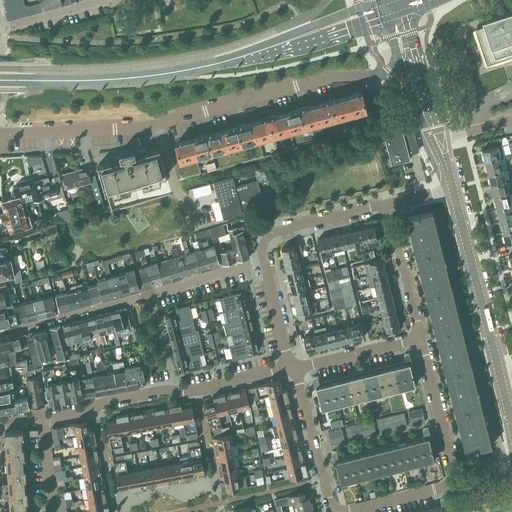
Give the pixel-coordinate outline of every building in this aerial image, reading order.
[(4,0),(7,9),(6,9),(7,16),(10,17),(43,8),(41,0),(4,0)] [(511,9),(504,12),(483,19),(485,26),(475,29),(482,48),(487,64),(511,56),(511,9)] [(363,92),(331,100),(336,117),(367,109),(363,92)] [(331,100),(300,109),(305,126),(336,117),(331,100)] [(300,109),(269,117),(274,134),(305,126),(300,109)] [(269,117),(238,126),(243,143),(274,134),(269,117)] [(238,126),(207,134),(212,152),(243,143),(238,126)] [(402,126),(383,131),(392,163),(410,158),(411,158),(409,154),(417,152),(415,144),(416,144),(416,143),(416,142),(413,132),(411,133),(410,127),(403,129),(402,126)] [(212,152),(207,134),(176,143),(181,160),(212,152)] [(485,160),(485,162),(500,158),(504,157),(501,145),(482,150),(482,151),(485,160)] [(113,156),(110,157),(111,161),(98,164),(106,192),(108,196),(127,191),(168,180),(166,175),(167,175),(159,147),(136,154),(135,148),(120,152),(121,158),(114,160),(113,156)] [(487,172),(488,173),(503,169),(503,168),(502,168),(500,158),(485,162),(488,172),(487,172)] [(214,162),(206,164),(208,171),(216,169),(214,162)] [(77,171),(74,172),(73,171),(63,174),(67,188),(91,182),(99,209),(104,207),(95,174),(90,176),(87,167),(77,170),(77,171)] [(490,184),(491,185),(506,181),(506,180),(505,180),(503,170),(503,169),(488,173),(488,174),(491,184),(490,184)] [(41,190),(32,192),(33,194),(34,199),(35,200),(39,198),(44,197),(44,196),(47,195),(49,200),(65,195),(61,182),(59,176),(55,177),(54,177),(54,178),(53,178),(52,178),(52,179),(52,180),(52,181),(51,181),(51,182),(52,183),(50,183),(40,186),(41,190)] [(16,194),(17,196),(20,196),(30,193),(31,195),(33,194),(32,192),(41,190),(40,186),(50,183),(48,177),(34,181),(33,178),(19,182),(20,185),(14,187),(14,188),(12,188),(11,190),(12,194),(14,195),(16,194)] [(233,177),(210,183),(210,184),(214,183),(224,218),(220,219),(220,220),(243,213),(241,208),(254,205),(264,203),(264,202),(258,181),(257,180),(235,186),(233,177)] [(493,195),(494,197),(509,193),(509,191),(508,191),(506,182),(506,181),(491,185),(491,186),(494,195),(493,195)] [(496,207),(497,208),(511,204),(511,203),(511,202),(511,203),(509,193),(494,197),(497,207),(496,207)] [(2,201),(5,211),(23,206),(27,205),(26,201),(22,202),(20,196),(17,196),(17,197),(13,198),(13,197),(8,198),(8,199),(2,201)] [(499,219),(500,220),(511,216),(511,206),(511,204),(497,208),(497,209),(500,218),(499,219)] [(5,211),(2,212),(5,221),(8,221),(11,231),(33,225),(27,205),(23,206),(5,211)] [(414,240),(418,256),(442,250),(432,212),(433,212),(433,211),(407,217),(407,218),(408,218),(412,234),(411,234),(411,235),(412,235),(413,239),(412,239),(413,240),(414,240)] [(502,230),(503,232),(511,229),(511,216),(500,220),(503,230),(502,230)] [(56,223),(44,226),(47,235),(58,232),(56,223)] [(224,224),(210,228),(215,245),(218,257),(221,256),(222,263),(223,264),(237,260),(234,248),(225,251),(223,247),(220,247),(217,236),(226,234),(224,224)] [(228,229),(232,243),(245,239),(243,231),(245,230),(244,225),(228,229)] [(375,225),(363,228),(366,242),(378,239),(375,225)] [(210,228),(200,231),(202,237),(211,234),(210,228)] [(363,228),(352,231),(355,244),(366,242),(363,228)] [(511,242),(511,243),(511,229),(503,232),(506,242),(505,242),(506,244),(511,242)] [(352,231),(340,234),(344,247),(355,244),(352,231)] [(340,234),(329,237),(332,250),(344,247),(340,234)] [(329,237),(317,240),(322,258),(334,255),(332,250),(329,237)] [(208,239),(203,241),(211,267),(220,264),(218,257),(215,245),(210,246),(208,239)] [(232,243),(234,248),(237,260),(249,257),(249,254),(245,239),(232,243)] [(182,241),(186,253),(192,273),(201,270),(195,251),(189,252),(185,240),(182,241)] [(200,249),(195,251),(201,270),(211,267),(203,241),(198,242),(200,249)] [(282,248),(285,260),(298,257),(303,256),(300,244),(282,248)] [(0,277),(14,274),(16,281),(22,279),(19,266),(13,267),(11,258),(9,258),(7,248),(5,247),(0,248),(0,277)] [(176,247),(174,248),(182,276),(192,273),(186,253),(179,255),(176,247)] [(174,257),(167,259),(172,279),(182,276),(174,248),(171,249),(174,257)] [(426,295),(427,295),(453,289),(453,288),(452,288),(442,250),(418,256),(422,272),(421,273),(421,274),(422,273),(423,277),(422,278),(422,279),(423,279),(427,294),(426,295)] [(285,260),(288,271),(301,268),(304,267),(302,263),(300,264),(298,257),(285,260)] [(144,266),(140,268),(145,287),(153,285),(148,265),(146,258),(141,259),(144,266)] [(106,259),(103,260),(107,277),(112,297),(122,294),(117,274),(111,276),(110,270),(109,270),(106,259)] [(167,259),(157,262),(163,282),(172,279),(167,259)] [(370,262),(372,274),(386,270),(383,259),(370,262)] [(92,261),(86,263),(88,271),(95,269),(93,265),(92,261)] [(157,262),(148,265),(153,285),(163,282),(157,262)] [(288,271),(290,283),(304,279),(301,268),(288,271)] [(134,269),(126,272),(131,291),(140,289),(134,269)] [(372,274),(368,275),(370,281),(374,280),(375,285),(389,282),(386,270),(372,274)] [(126,272),(117,274),(122,294),(131,291),(126,272)] [(107,277),(98,279),(103,299),(112,297),(107,277)] [(290,283),(293,294),(307,291),(311,289),(308,278),(304,279),(290,283)] [(98,283),(88,286),(92,302),(103,299),(98,279),(97,280),(98,283)] [(87,281),(76,284),(77,288),(82,305),(92,302),(88,286),(87,281)] [(375,285),(378,296),(392,293),(389,282),(375,285)] [(0,284),(0,295),(9,293),(16,291),(15,286),(8,288),(6,283),(0,284)] [(68,291),(67,291),(71,308),(82,305),(77,288),(76,284),(71,285),(68,291)] [(71,308),(67,291),(65,285),(60,286),(62,293),(56,294),(60,311),(71,308)] [(433,318),(437,334),(462,328),(452,290),(453,289),(427,295),(427,296),(428,296),(432,312),(431,312),(431,313),(432,313),(433,317),(432,317),(432,318),(433,318)] [(293,294),(296,305),(309,302),(313,301),(311,296),(308,297),(307,291),(293,294)] [(241,292),(220,297),(223,311),(248,305),(246,294),(242,295),(241,292)] [(9,293),(0,295),(0,306),(12,303),(9,293)] [(378,296),(381,308),(394,304),(392,293),(378,296)] [(53,295),(43,297),(48,314),(57,311),(53,295)] [(43,297),(33,300),(38,317),(48,314),(43,297)] [(33,300),(24,303),(28,319),(38,317),(33,300)] [(309,302),(296,305),(299,317),(317,312),(316,306),(311,308),(309,302)] [(0,326),(19,322),(14,305),(13,303),(0,306),(0,326)] [(24,303),(14,305),(19,322),(28,319),(24,303)] [(381,308),(384,319),(397,316),(394,304),(381,308)] [(190,305),(168,310),(169,314),(165,315),(168,325),(193,318),(190,305)] [(248,305),(223,311),(226,311),(228,321),(224,322),(224,323),(251,316),(248,305)] [(120,309),(112,311),(119,336),(122,335),(121,329),(128,327),(131,341),(135,340),(136,339),(132,326),(130,327),(125,308),(120,309)] [(112,311),(103,314),(109,332),(113,331),(114,337),(119,336),(112,311)] [(103,314),(95,316),(102,340),(103,345),(107,343),(105,333),(109,332),(103,314)] [(95,316),(87,318),(92,336),(96,335),(98,341),(102,340),(95,316)] [(251,316),(224,323),(227,335),(254,328),(251,316)] [(397,316),(384,319),(387,331),(400,327),(397,316)] [(87,318),(79,320),(86,345),(90,344),(88,337),(92,336),(87,318)] [(193,318),(168,325),(171,336),(198,329),(196,330),(193,318)] [(79,320),(71,322),(76,341),(80,340),(82,346),(86,345),(79,320)] [(76,341),(71,322),(62,325),(69,349),(73,348),(72,342),(76,341)] [(361,323),(350,326),(353,339),(365,336),(361,323)] [(60,325),(49,328),(58,359),(69,356),(68,355),(60,325)] [(314,329),(316,334),(319,348),(330,345),(327,331),(326,326),(314,329)] [(350,326),(338,328),(342,342),(353,339),(350,326)] [(254,328),(227,335),(231,334),(234,345),(229,346),(230,346),(257,339),(254,328)] [(338,328),(327,331),(330,345),(342,342),(338,328)] [(446,373),(473,367),(472,366),(471,366),(462,328),(437,334),(441,350),(441,351),(441,352),(442,351),(443,355),(442,356),(442,357),(443,356),(447,372),(446,373)] [(47,329),(34,332),(39,350),(42,363),(50,361),(48,355),(53,354),(47,329)] [(198,329),(171,336),(173,348),(201,341),(198,329)] [(39,350),(34,332),(27,334),(26,334),(31,352),(39,350)] [(319,348),(316,334),(304,337),(307,350),(319,348)] [(0,352),(15,348),(26,345),(23,335),(0,341),(0,352)] [(257,339),(230,346),(233,360),(257,354),(256,350),(260,349),(257,339)] [(201,341),(173,348),(176,360),(204,353),(201,341)] [(0,364),(12,361),(16,361),(15,348),(0,352),(0,364)] [(39,350),(31,352),(35,365),(42,363),(39,350)] [(361,398),(369,396),(369,394),(376,392),(376,394),(385,392),(384,390),(391,388),(392,390),(400,388),(400,386),(407,384),(407,386),(416,384),(410,362),(412,362),(409,352),(404,354),(405,358),(405,359),(406,363),(320,384),(319,380),(318,375),(313,377),(315,386),(315,388),(317,387),(322,408),(323,408),(322,405),(329,404),(330,406),(338,404),(338,401),(345,400),(345,402),(354,400),(353,397),(360,396),(361,398)] [(204,353),(176,360),(179,370),(183,369),(184,372),(203,368),(199,354),(204,353)] [(131,366),(125,367),(129,388),(140,386),(139,385),(146,384),(142,364),(140,364),(138,355),(129,357),(131,366)] [(78,358),(65,361),(67,367),(79,364),(78,358)] [(0,376),(13,373),(16,373),(25,372),(25,370),(28,370),(27,359),(16,361),(12,361),(0,364),(0,376)] [(66,362),(54,364),(61,400),(72,398),(72,396),(68,379),(66,362)] [(85,375),(81,375),(85,396),(96,394),(93,376),(90,362),(86,363),(87,366),(89,376),(85,377),(85,375)] [(106,362),(102,363),(108,392),(116,390),(118,390),(115,371),(108,373),(106,362)] [(100,374),(93,376),(96,394),(108,392),(102,363),(96,364),(97,368),(98,368),(99,372),(100,372),(100,374)] [(54,364),(43,366),(47,387),(49,403),(61,400),(54,364)] [(121,370),(115,371),(118,390),(129,388),(125,367),(125,365),(120,366),(121,370)] [(25,370),(25,372),(30,395),(32,406),(45,403),(43,388),(47,387),(43,366),(28,370),(25,370)] [(77,367),(67,369),(69,379),(68,379),(72,396),(72,398),(83,396),(83,394),(80,377),(78,377),(77,367)] [(453,396),(457,412),(481,406),(472,368),(473,367),(446,373),(446,374),(447,374),(451,390),(450,390),(451,391),(452,395),(452,396),(453,396)] [(0,388),(13,385),(17,385),(16,373),(13,373),(0,376),(0,388)] [(264,396),(270,394),(269,394),(281,391),(281,390),(280,387),(281,387),(280,380),(261,384),(261,385),(256,386),(256,385),(255,386),(258,397),(264,396)] [(0,388),(0,400),(18,397),(17,397),(17,385),(13,385),(0,388)] [(255,398),(258,397),(255,386),(248,387),(251,399),(255,398)] [(239,391),(235,392),(239,408),(250,406),(246,388),(238,390),(239,391)] [(270,394),(264,396),(267,406),(272,404),(290,400),(288,393),(286,394),(285,389),(281,390),(281,391),(269,394),(270,394)] [(231,392),(224,394),(229,411),(239,408),(235,392),(231,393),(231,392)] [(213,398),(214,401),(215,403),(218,414),(219,414),(229,411),(224,394),(217,395),(218,397),(213,398)] [(18,397),(0,400),(0,411),(24,407),(32,406),(30,395),(22,397),(22,396),(18,397)] [(272,404),(275,415),(291,411),(290,407),(292,406),(290,400),(272,404)] [(210,428),(210,429),(222,426),(219,414),(218,414),(215,403),(214,401),(204,404),(209,424),(210,428)] [(177,404),(170,406),(173,423),(183,422),(184,421),(182,410),(182,405),(177,406),(177,404)] [(164,408),(160,409),(163,425),(173,423),(170,406),(163,407),(164,408)] [(184,409),(182,410),(184,421),(183,422),(186,434),(197,431),(196,427),(197,426),(193,406),(185,408),(186,409),(184,409)] [(481,406),(457,412),(461,428),(460,429),(460,430),(461,429),(462,433),(461,434),(462,435),(463,434),(467,450),(466,451),(466,452),(492,445),(492,444),(491,444),(481,406)] [(156,408),(149,409),(152,427),(163,425),(160,409),(156,410),(156,408)] [(142,412),(139,413),(142,429),(152,427),(149,409),(142,411),(142,412)] [(275,415),(278,425),(295,421),(294,414),(292,415),(291,411),(275,415)] [(135,412),(128,413),(131,431),(142,429),(139,413),(135,413),(135,412)] [(117,417),(118,421),(120,433),(121,433),(131,431),(128,413),(121,415),(121,416),(117,417)] [(111,442),(112,448),(123,446),(121,433),(120,433),(118,421),(116,421),(116,422),(114,422),(114,420),(107,422),(110,442),(111,442)] [(65,437),(77,435),(89,432),(88,429),(89,428),(88,421),(63,426),(65,437)] [(275,437),(280,436),(296,432),(295,428),(297,427),(295,421),(278,425),(273,426),(275,437)] [(222,426),(210,429),(211,429),(212,433),(211,433),(212,434),(223,431),(222,427),(222,426)] [(334,461),(333,461),(334,462),(336,462),(341,482),(342,482),(341,480),(348,478),(349,480),(357,478),(357,476),(364,474),(364,476),(373,474),(372,472),(379,470),(380,472),(388,470),(388,468),(395,466),(395,468),(404,466),(403,464),(410,462),(411,465),(419,462),(419,460),(426,458),(426,461),(435,459),(429,437),(431,436),(428,427),(423,428),(424,433),(425,437),(339,459),(338,455),(337,450),(332,451),(334,461)] [(5,431),(6,443),(26,441),(26,435),(24,435),(23,430),(5,431)] [(77,435),(79,445),(97,441),(95,435),(94,435),(93,431),(95,431),(89,432),(77,435)] [(280,436),(283,446),(300,442),(299,435),(297,436),(296,432),(280,436)] [(215,444),(216,448),(232,445),(230,434),(212,437),(214,444),(215,444)] [(267,439),(260,441),(262,451),(273,448),(271,438),(267,439)] [(6,443),(7,453),(25,452),(25,448),(27,447),(26,441),(6,443)] [(79,445),(81,456),(97,453),(97,449),(98,449),(97,441),(79,445)] [(283,446),(286,457),(301,453),(300,449),(302,448),(300,442),(283,446)] [(215,452),(216,459),(234,456),(232,445),(216,448),(217,452),(215,452)] [(188,448),(191,460),(194,472),(195,472),(197,471),(198,473),(205,471),(201,451),(200,447),(200,446),(188,448)] [(7,453),(8,464),(28,463),(28,456),(25,456),(25,452),(7,453)] [(81,456),(83,467),(101,463),(99,456),(98,456),(97,453),(81,456)] [(286,457),(288,467),(306,463),(304,456),(302,457),(301,453),(286,457)] [(114,462),(126,460),(126,458),(125,454),(113,456),(113,457),(114,457),(115,462),(114,462)] [(219,466),(220,469),(236,466),(234,456),(216,459),(218,466),(219,466)] [(128,484),(129,484),(130,484),(128,472),(126,460),(114,462),(114,463),(115,463),(116,467),(115,467),(119,487),(126,486),(126,485),(128,484)] [(191,460),(181,462),(184,480),(191,479),(191,477),(195,477),(194,472),(191,460)] [(181,462),(170,464),(173,481),(177,480),(177,481),(184,480),(181,462)] [(8,464),(8,475),(26,474),(26,469),(28,469),(28,463),(8,464)] [(83,467),(85,477),(101,474),(101,470),(102,470),(101,463),(83,467)] [(306,463),(288,467),(291,478),(307,474),(306,470),(308,469),(306,463)] [(170,464),(160,466),(163,484),(170,483),(169,481),(173,481),(170,464)] [(160,466),(149,468),(152,484),(156,484),(156,485),(163,484),(160,466)] [(219,473),(221,480),(238,477),(236,466),(220,469),(221,473),(219,473)] [(149,468),(138,470),(142,488),(148,486),(148,485),(152,484),(149,468)] [(130,484),(129,484),(130,488),(134,488),(135,489),(142,488),(138,470),(128,472),(130,484)] [(8,475),(9,486),(30,484),(29,478),(27,478),(26,474),(8,475)] [(85,477),(87,488),(105,484),(103,477),(102,478),(101,474),(85,477)] [(238,477),(221,480),(222,487),(223,487),(224,491),(247,487),(245,476),(238,477)] [(9,486),(10,496),(28,495),(28,491),(30,491),(30,484),(9,486)] [(87,488),(89,499),(105,496),(105,491),(106,491),(105,484),(87,488)] [(292,502),(294,511),(296,511),(312,508),(309,496),(306,497),(304,491),(275,499),(276,506),(277,506),(282,505),(290,502),(292,502)] [(10,496),(11,507),(31,506),(31,499),(28,500),(28,495),(10,496)] [(89,499),(91,509),(109,505),(107,499),(106,499),(105,496),(89,499)] [(448,511),(447,507),(448,506),(446,497),(441,498),(442,503),(443,507),(424,511),(448,511)]
